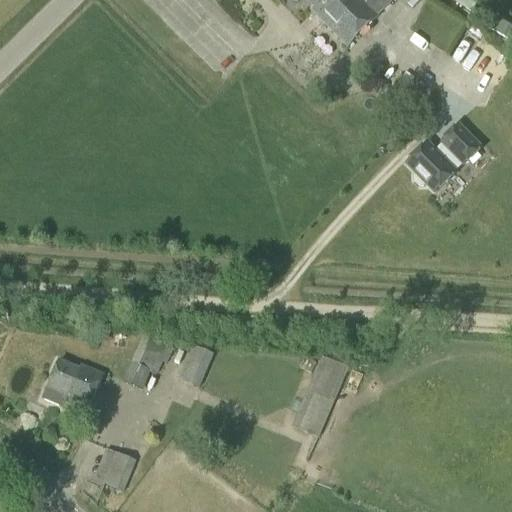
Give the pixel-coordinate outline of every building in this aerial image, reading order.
[(398,0),(303,0),(313,10),(311,11),(347,49),(381,18),(380,17),(395,2),(396,3),(398,0)] [(471,30),(456,47),(466,55),(481,39),(471,30)] [(491,95),(498,79),(474,68),(467,84),(491,95)] [(464,169),(483,149),(459,125),(439,145),(441,146),(436,151),(429,144),(405,167),(415,177),(413,178),(413,182),(419,189),(424,188),(425,187),(435,197),(458,174),(457,173),(462,167),(464,169)] [(167,365),(175,346),(145,334),(123,383),(144,392),(151,374),(158,378),(164,364),(167,365)] [(200,390),(213,359),(192,350),(180,382),(200,390)] [(319,441),(349,369),(322,357),(292,429),(319,441)] [(80,372),(58,363),(42,404),(64,412),(67,404),(89,413),(104,376),(82,367),(80,372)] [(124,494),(135,463),(117,456),(105,486),(124,494)]
